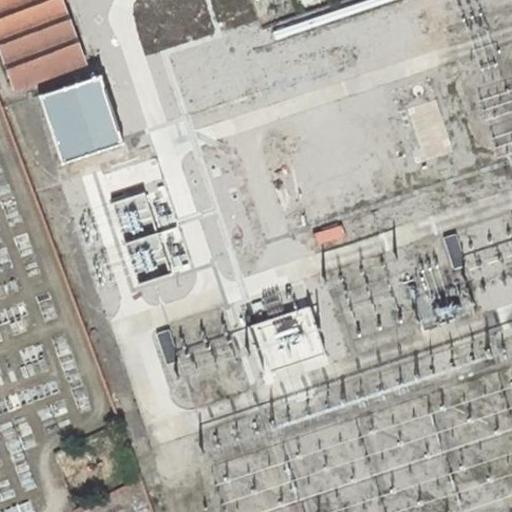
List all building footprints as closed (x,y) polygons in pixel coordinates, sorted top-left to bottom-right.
[(61,0),(0,0),(0,50),(14,89),(85,62),(61,0)] [(101,75),(39,96),(61,165),(123,145),(119,130),(105,89),(101,75)] [(369,166),(314,189),(325,216),(380,194),(369,166)] [(456,233),(443,238),(454,269),(467,264),(456,233)] [(169,329),(157,333),(167,364),(180,360),(169,329)]
